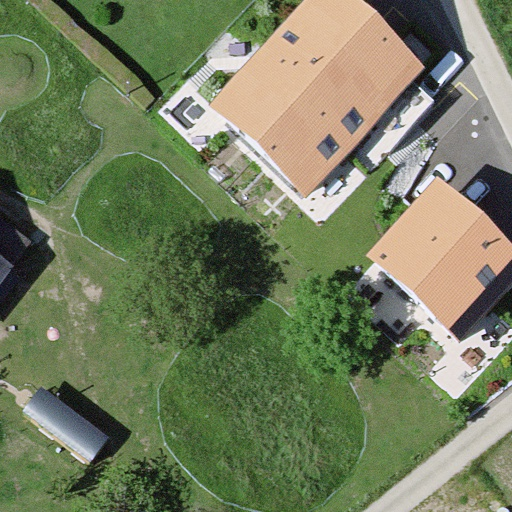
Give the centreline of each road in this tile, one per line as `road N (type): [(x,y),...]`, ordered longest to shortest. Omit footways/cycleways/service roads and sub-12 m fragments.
road 1 (track): [(511,403),(374,511)]
road 2 (track): [(451,0),(511,121)]
